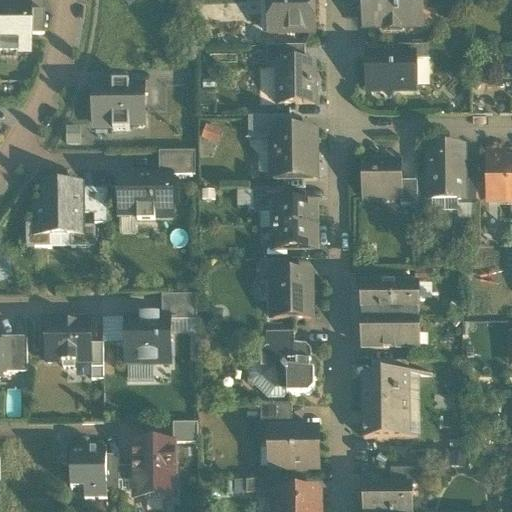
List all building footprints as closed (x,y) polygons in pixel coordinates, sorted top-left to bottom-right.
[(0,0),(0,56),(26,56),(26,0),(0,0)] [(273,0),(274,36),(314,36),(313,0),(273,0)] [(384,26),(384,33),(403,32),(402,26),(418,25),(417,0),(367,0),(368,26),(384,26)] [(31,12),(32,36),(43,36),(43,12),(31,12)] [(415,62),(421,62),(421,48),(394,49),(394,61),(415,61),(415,62)] [(305,49),(281,50),(281,62),(305,62),(305,49)] [(281,67),(281,62),(281,50),(269,50),(269,67),(278,67),(281,67)] [(382,92),(389,99),(395,92),(415,92),(415,62),(415,61),(394,61),(368,61),(369,92),(382,92)] [(278,67),(279,108),(315,107),(314,66),(305,66),(281,67),(278,67)] [(129,88),(112,88),(94,89),(94,127),(113,126),(113,132),(129,132),(129,126),(143,126),(143,88),(129,88)] [(249,120),(249,142),(273,142),(273,135),(291,135),(291,120),(249,120)] [(207,128),(202,141),(218,148),(223,134),(207,128)] [(66,129),(67,147),(81,147),(81,129),(66,129)] [(273,177),(273,180),(315,179),(315,135),(291,135),(273,135),(273,142),(273,157),(273,162),(277,161),(277,177),(273,177)] [(458,200),(464,200),(464,183),(463,152),(429,152),(429,180),(430,201),(432,201),(458,200)] [(159,154),(160,178),(171,178),(195,178),(195,154),(159,154)] [(489,203),(511,202),(511,162),(511,163),(509,166),(506,166),(505,154),(488,154),(489,203)] [(259,177),(273,177),(273,162),(273,157),(259,157),(259,177)] [(363,165),(364,202),(401,202),(402,202),(401,184),(401,164),(363,165)] [(172,221),(171,178),(160,178),(119,179),(120,219),(138,219),(138,225),(155,224),(155,221),(172,221)] [(418,208),(418,216),(432,216),(432,214),(432,201),(430,201),(429,180),(417,180),(417,184),(418,208)] [(474,208),(477,208),(477,183),(464,183),(464,200),(458,200),(458,208),(474,208)] [(401,202),(401,208),(418,208),(417,184),(401,184),(402,202),(401,202)] [(53,238),(72,238),(83,238),(83,229),(83,215),(82,191),(82,186),(44,187),(45,209),(41,209),(36,209),(36,227),(36,239),(51,238),(53,238)] [(108,190),(82,191),(83,215),(95,215),(95,226),(108,226),(108,190)] [(237,210),(254,210),(254,192),(237,192),(237,210)] [(254,210),(254,217),(261,217),(274,217),(277,216),(277,209),(290,209),(290,192),(254,192),(254,210)] [(432,201),(432,214),(458,213),(458,208),(458,200),(432,201)] [(274,233),(274,251),(316,251),(316,232),(315,232),(314,211),(316,211),(316,208),(290,209),(277,209),(277,216),(277,233),(274,233)] [(458,208),(458,213),(458,222),(475,222),(474,208),(458,208)] [(261,233),(274,233),(274,217),(261,217),(261,233)] [(138,219),(120,219),(120,238),(138,238),(138,225),(138,219)] [(51,250),(51,238),(36,239),(36,227),(26,228),(27,251),(35,251),(35,250),(51,250)] [(96,229),(83,229),(83,238),(72,238),(72,250),(87,250),(87,251),(96,250),(96,229)] [(51,238),(51,250),(72,250),(72,238),(53,238),(51,238)] [(0,265),(0,284),(13,281),(9,263),(0,265)] [(260,280),(272,280),(272,279),(289,278),(289,264),(260,264),(260,280)] [(273,322),(312,322),(311,278),(289,278),(272,279),(272,280),(272,281),(276,281),(276,295),(272,295),(273,322)] [(363,352),(416,351),(415,335),(419,335),(419,303),(415,303),(415,287),(362,287),(363,352)] [(432,287),(415,287),(415,303),(419,303),(432,303),(432,287)] [(170,322),(170,324),(197,323),(197,298),(162,298),(163,322),(170,322)] [(127,346),(127,368),(154,367),(171,367),(170,336),(170,324),(170,322),(163,322),(158,322),(158,320),(143,320),(143,322),(126,323),(127,346)] [(92,323),(47,323),(47,365),(64,365),(64,370),(75,370),(75,365),(92,365),(92,346),(92,323)] [(104,346),(127,346),(126,323),(103,323),(104,346)] [(170,324),(170,336),(197,336),(197,323),(170,324)] [(270,335),(270,351),(277,351),(277,347),(294,347),(294,335),(270,335)] [(0,377),(8,378),(8,375),(7,375),(7,360),(12,360),(12,340),(0,339),(0,377)] [(8,375),(28,375),(27,340),(12,340),(12,360),(7,360),(7,375),(8,375)] [(104,346),(92,346),(92,365),(92,382),(104,382),(104,346)] [(287,392),(287,397),(309,397),(314,391),(314,382),(318,382),(318,372),(311,372),(311,352),(307,347),(294,347),(277,347),(277,351),(270,351),(266,351),(261,356),(261,362),(262,362),(262,380),(276,392),(287,392)] [(261,362),(261,356),(250,366),(250,385),(268,402),(284,402),(287,397),(287,392),(276,392),(262,380),(262,362),(261,362)] [(372,365),(372,378),(404,377),(409,377),(408,365),(372,365)] [(154,386),(154,367),(127,368),(127,386),(154,386)] [(364,441),(404,441),(404,424),(409,424),(409,399),(404,399),(404,377),(372,378),(363,378),(364,414),(369,414),(370,426),(364,426),(364,441)] [(409,377),(404,377),(404,399),(409,399),(409,424),(404,424),(404,441),(419,440),(418,377),(409,377)] [(260,410),(261,436),(270,436),(270,434),(292,434),(292,410),(260,410)] [(175,447),(198,446),(198,426),(173,426),(174,446),(175,446),(175,447)] [(270,469),(271,471),(318,471),(318,434),(292,434),(270,434),(270,436),(270,455),(276,455),(276,469),(270,469)] [(146,503),(165,502),(165,497),(175,496),(175,447),(175,446),(174,446),(135,447),(135,470),(135,484),(135,497),(146,497),(146,503)] [(85,502),(107,502),(107,495),(107,459),(107,451),(97,451),(97,453),(71,453),(72,492),(85,492),(85,502)] [(450,454),(450,471),(463,471),(463,454),(450,454)] [(107,495),(119,495),(119,485),(119,470),(119,459),(107,459),(107,495)] [(119,485),(135,484),(135,470),(119,470),(119,485)] [(413,488),(413,490),(417,490),(417,472),(391,472),(391,489),(413,488)] [(247,497),(276,497),(276,495),(291,495),(291,484),(247,484),(247,497)] [(365,489),(364,511),(412,511),(413,490),(413,488),(391,489),(365,489)] [(276,511),(319,511),(319,495),(291,495),(276,495),(276,497),(276,511)]
